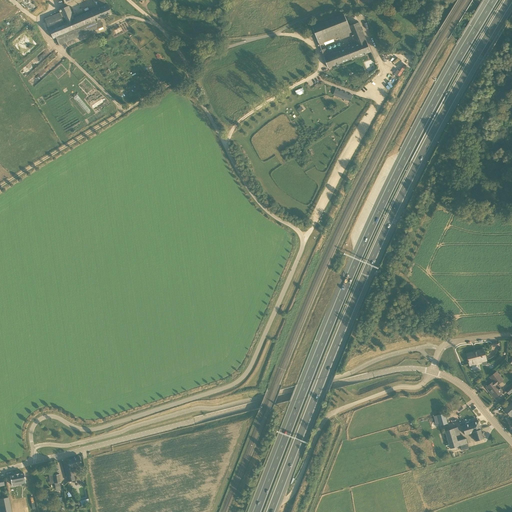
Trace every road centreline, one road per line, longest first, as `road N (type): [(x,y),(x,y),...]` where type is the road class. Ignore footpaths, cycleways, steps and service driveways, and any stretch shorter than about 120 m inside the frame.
road 1 (unclassified): [(35,461),(31,430),(41,418),(98,429),(234,384),(302,250),(299,233),(272,216),(241,177),(189,73)]
road 2 (motorway): [(270,511),(407,181),(509,0)]
road 3 (motorway): [(493,0),(353,268),(256,511)]
road 4 (unclassified): [(35,461),(401,369),(432,372)]
road 5 (track): [(0,185),(189,73),(173,41),(128,0)]
road 6 (track): [(123,112),(57,48),(126,18),(161,29)]
road 7 (unclassified): [(309,17),(208,54),(189,73)]
